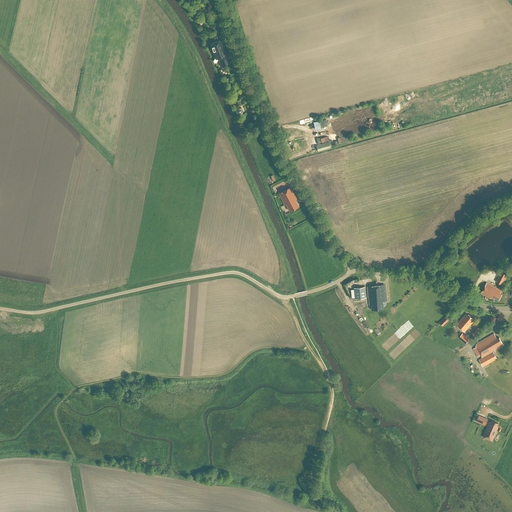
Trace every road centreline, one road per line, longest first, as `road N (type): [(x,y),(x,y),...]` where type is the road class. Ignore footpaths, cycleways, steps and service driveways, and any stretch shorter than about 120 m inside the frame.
road 1 (unclassified): [(294,295),(227,272),(40,312),(0,308)]
road 2 (unclassified): [(354,267),(339,256),(283,157),(222,0)]
road 3 (track): [(286,297),(331,390),(307,499),(327,511)]
road 4 (unclassified): [(511,309),(484,306),(428,277),(354,267)]
road 5 (track): [(0,48),(113,162)]
